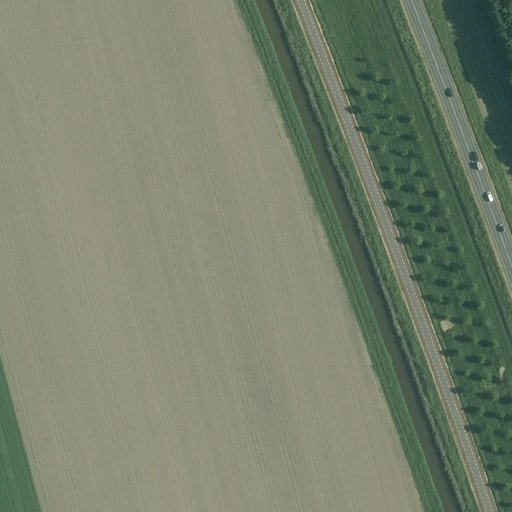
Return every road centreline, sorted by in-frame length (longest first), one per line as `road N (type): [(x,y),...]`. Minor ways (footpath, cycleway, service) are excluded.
road 1 (unclassified): [(486,511),(295,0)]
road 2 (trunk): [(511,268),(410,0)]
